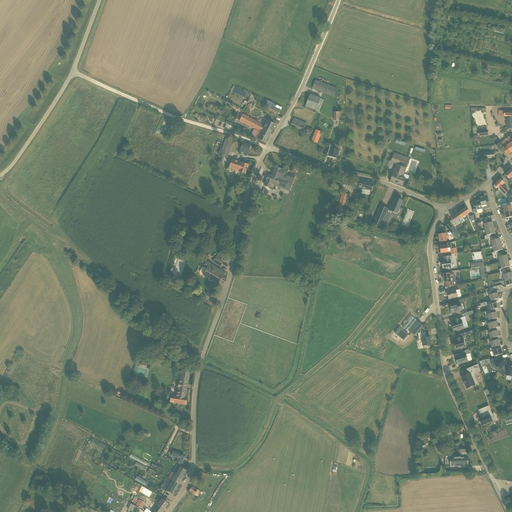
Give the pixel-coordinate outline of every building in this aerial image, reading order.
[(315,80),(312,89),(317,90),(327,94),(330,86),(320,82),(315,80)] [(334,97),(337,88),(330,86),(327,94),(334,97)] [(323,100),(321,99),(321,98),(310,94),(304,109),(315,113),(316,110),(317,110),(319,111),(323,100)] [(254,137),(265,143),(275,125),(267,121),(264,127),(261,125),(261,124),(243,114),(239,121),(245,124),(258,131),(254,137)] [(294,118),(291,126),(303,131),(306,123),(294,118)] [(480,136),(488,136),(488,130),(478,131),(478,128),(473,129),(473,137),(480,137),(480,136)] [(317,143),(322,132),(316,130),(312,141),(317,143)] [(500,151),(502,149),(507,156),(511,153),(506,146),(504,148),(500,143),(496,137),(492,140),(496,146),(500,151)] [(506,146),(511,153),(511,152),(511,141),(510,139),(511,139),(509,137),(505,140),(500,143),(504,148),(506,146)] [(233,141),(225,138),(220,154),(227,156),(233,141)] [(243,141),(242,144),(240,151),(247,153),(251,144),(243,141)] [(335,145),(335,148),(332,148),(329,156),(336,158),(336,155),(337,156),(339,150),(339,146),(335,145)] [(475,148),(476,155),(476,160),(494,158),(494,152),(479,153),(478,148),(475,148)] [(394,155),(391,162),(397,164),(407,167),(409,161),(394,155)] [(245,174),(248,165),(232,159),(229,168),(245,174)] [(396,165),(390,181),(402,186),(405,178),(403,178),(403,177),(406,168),(396,165)] [(275,186),(284,189),(287,182),(282,179),(283,176),(283,175),(285,175),(286,173),(285,171),(281,169),(275,167),(272,174),(272,176),(268,175),(268,176),(266,176),(266,178),(266,179),(266,180),(266,181),(264,186),(269,188),(270,188),(271,184),(276,186),(275,186)] [(508,191),(502,185),(505,183),(501,179),(494,184),(498,189),(499,188),(504,194),(508,191)] [(353,190),(354,183),(344,181),(342,187),(343,188),(347,189),(353,190)] [(360,181),(359,187),(362,188),(362,189),(372,191),(374,183),(360,181)] [(342,193),(337,212),(342,213),(347,194),(346,194),(342,193)] [(479,197),(480,200),(482,210),(491,208),(489,201),(486,202),(485,196),(479,197)] [(391,204),(389,209),(390,210),(397,213),(403,201),(396,198),(393,205),(391,204)] [(482,210),(480,200),(474,201),(476,207),(473,207),(475,213),(482,212),(482,210)] [(511,202),(507,203),(507,206),(502,207),(504,213),(511,210),(511,205),(511,206),(511,205),(511,202)] [(387,208),(381,206),(379,210),(378,213),(373,224),(380,227),(385,229),(391,215),(389,214),(390,210),(389,209),(387,208)] [(470,213),(466,208),(459,213),(462,218),(470,213)] [(464,221),(462,218),(459,213),(451,218),(453,219),(450,221),(456,230),(463,226),(461,223),(464,221)] [(487,220),(485,221),(484,221),(481,222),(481,225),(484,224),(485,230),(494,228),(492,222),(488,223),(487,220)] [(456,231),(450,223),(446,226),(452,234),(456,231)] [(495,233),(494,228),(485,230),(486,236),(484,236),(485,239),(488,238),(491,237),(491,235),(495,233)] [(442,234),(439,234),(440,242),(447,241),(446,233),(447,233),(446,230),(442,230),(442,234)] [(492,246),(501,244),(500,238),(495,240),(494,237),(491,237),(488,238),(489,241),(491,241),(492,246)] [(451,255),(458,254),(457,248),(451,249),(451,243),(447,244),(447,245),(440,246),(441,253),(451,252),(451,255)] [(503,250),(501,244),(492,246),(494,252),(492,253),(493,256),(495,255),(499,254),(498,251),(503,250)] [(495,255),(496,258),(498,257),(500,263),(509,261),(507,255),(502,256),(501,253),(499,254),(495,255)] [(213,262),(216,264),(221,266),(224,260),(216,256),(213,262)] [(452,264),(451,256),(444,257),(444,261),(442,262),(443,269),(446,268),(446,269),(452,268),(451,264),(452,264)] [(200,273),(217,283),(218,283),(224,272),(205,261),(199,272),(200,273)] [(506,271),(505,268),(510,266),(509,261),(500,263),(501,269),(499,269),(500,272),(506,271)] [(511,274),(511,272),(507,274),(506,271),(500,272),(501,275),(503,275),(504,280),(511,278),(511,274)] [(453,281),(454,281),(454,273),(450,274),(450,273),(444,274),(445,283),(448,282),(449,286),(454,285),(453,281)] [(456,291),(459,290),(458,286),(445,289),(447,296),(448,296),(449,299),(458,297),(456,291)] [(491,301),(494,300),(499,298),(498,293),(493,294),(492,291),(490,291),(486,292),(487,296),(489,295),(490,301),(491,301)] [(207,293),(204,299),(211,301),(213,296),(207,293)] [(456,301),(457,304),(450,306),(450,309),(450,310),(450,312),(451,312),(451,313),(462,310),(460,303),(463,303),(466,302),(465,298),(462,299),(456,301)] [(490,310),(493,310),(498,308),(497,302),(492,304),(491,301),(490,301),(485,303),(486,305),(488,305),(489,311),(490,310)] [(496,312),(491,313),(490,310),(489,311),(484,312),(485,315),(487,314),(489,320),(491,320),(498,318),(496,312)] [(417,320),(411,316),(402,327),(408,331),(417,320)] [(452,324),(454,331),(458,329),(458,331),(461,330),(461,329),(464,328),(462,321),(461,321),(460,318),(454,320),(455,320),(456,323),(452,324)] [(496,321),(492,323),(491,320),(489,320),(485,322),(485,324),(487,324),(489,330),(492,329),(498,327),(496,321)] [(424,327),(423,326),(417,332),(418,333),(419,340),(422,340),(423,346),(424,346),(426,346),(431,345),(430,337),(426,338),(424,327)] [(404,340),(408,335),(399,328),(395,334),(404,340)] [(497,330),(493,332),(492,329),(489,330),(486,331),(487,333),(489,333),(490,339),(493,338),(499,336),(497,330)] [(462,340),(462,337),(456,339),(457,339),(458,342),(454,343),(456,350),(460,348),(460,350),(463,349),(463,347),(466,346),(464,340),(462,340)] [(499,339),(494,341),(493,338),(490,339),(487,340),(488,343),(490,342),(491,348),(496,347),(500,345),(499,339)] [(494,357),(503,354),(501,348),(496,350),(496,347),(491,348),(489,349),(490,351),(492,351),(494,357)] [(457,363),(457,364),(468,361),(466,355),(470,354),(469,350),(461,352),(462,356),(455,358),(456,360),(456,361),(456,363),(457,363)] [(507,361),(505,359),(504,360),(503,359),(501,360),(500,359),(500,360),(499,358),(492,360),(492,361),(493,364),(495,367),(496,366),(500,369),(504,366),(507,363),(506,362),(507,361)] [(480,371),(477,365),(467,369),(469,373),(461,377),(463,381),(464,384),(465,384),(466,388),(475,385),(473,380),(476,379),(473,374),(480,371)] [(507,376),(511,376),(511,365),(510,365),(510,366),(509,366),(508,368),(507,368),(506,368),(504,366),(500,370),(498,372),(502,376),(506,377),(507,376)] [(170,395),(169,402),(186,405),(187,398),(186,398),(190,371),(181,369),(179,383),(177,383),(176,387),(178,387),(176,396),(170,395)] [(490,416),(492,415),(489,406),(479,410),(480,414),(482,419),(480,420),(480,422),(479,422),(480,424),(481,424),(482,426),(493,421),(490,416)] [(175,462),(176,463),(181,465),(185,457),(173,451),(170,455),(177,458),(175,462)] [(137,461),(135,465),(145,470),(149,463),(131,454),(129,457),(137,461)] [(445,456),(446,466),(450,466),(464,465),(464,466),(467,466),(467,465),(468,465),(468,457),(467,455),(445,456)] [(187,471),(179,467),(175,474),(172,472),(168,478),(172,480),(179,484),(187,471)] [(137,476),(134,480),(145,486),(147,482),(137,476)] [(168,478),(162,489),(173,495),(179,484),(172,480),(168,478)] [(197,496),(200,491),(191,486),(189,492),(197,496)] [(72,501),(75,498),(75,497),(76,497),(71,493),(67,498),(72,501)] [(65,497),(60,502),(65,508),(70,503),(65,497)] [(161,511),(168,504),(162,499),(157,505),(152,511),(161,511)] [(144,502),(139,500),(135,506),(140,509),(144,502)]
